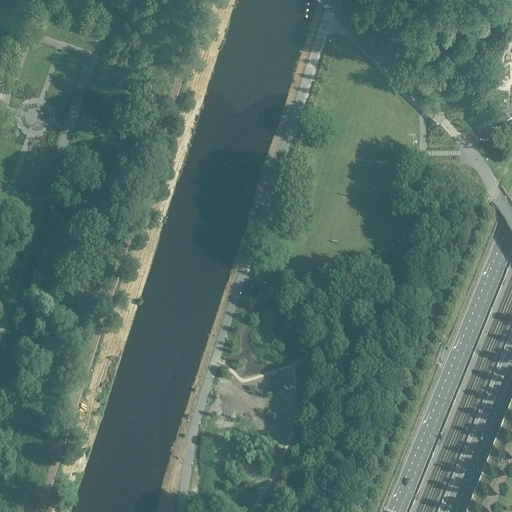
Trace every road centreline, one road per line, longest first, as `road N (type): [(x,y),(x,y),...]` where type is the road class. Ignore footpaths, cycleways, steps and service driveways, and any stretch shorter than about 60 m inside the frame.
road 1 (primary): [(511,224),(394,511)]
road 2 (primary): [(451,511),(511,364)]
